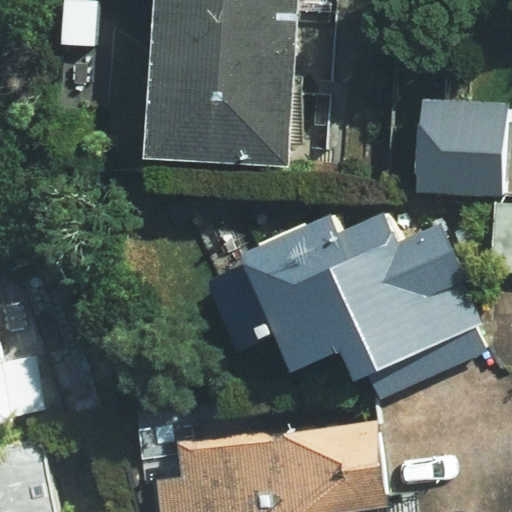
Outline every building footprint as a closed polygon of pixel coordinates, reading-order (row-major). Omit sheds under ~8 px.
[(104,21),(105,0),(66,0),(65,13),(59,105),(114,108),(120,22),(104,21)] [(308,0),(145,0),(167,1),(157,152),(299,160),(308,0)] [(510,102),(429,100),(427,189),(507,191),(510,102)] [(511,203),(496,203),(494,275),(511,275),(511,203)] [(494,350),(483,327),(492,323),(448,229),(407,248),(388,206),(348,225),(339,206),(245,249),(249,259),(212,279),(253,358),(286,342),(301,375),(355,350),(369,381),(390,371),(400,393),(494,350)] [(0,305),(0,421),(55,411),(43,351),(10,358),(0,305)] [(168,511),(344,511),(398,510),(395,420),(277,424),(277,436),(185,439),(186,472),(167,473),(168,511)] [(0,511),(71,511),(72,498),(64,497),(65,473),(56,472),(57,460),(38,459),(26,431),(6,430),(5,443),(0,442),(0,511)]
